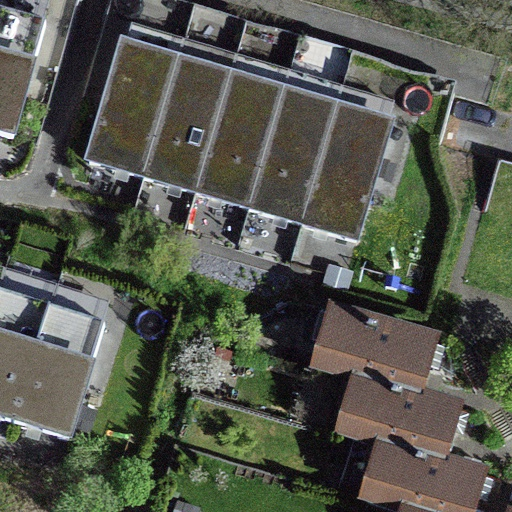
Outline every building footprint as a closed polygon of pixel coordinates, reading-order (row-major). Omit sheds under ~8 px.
[(0,139),(9,142),(43,25),(0,12),(0,11),(0,139)] [(349,117),(295,101),(239,83),(185,67),(132,51),(126,49),(91,164),(355,244),(390,129),(349,117)] [(511,170),(497,166),(495,166),(480,216),(482,216),(511,225),(511,170)] [(0,423),(42,436),(75,445),(110,327),(0,294),(0,423)] [(482,482),(438,470),(450,429),(457,417),(414,404),(426,362),(433,351),(326,319),(309,373),(353,386),(334,439),(377,452),(358,504),(383,511),(469,511),(474,494),(482,482)]
